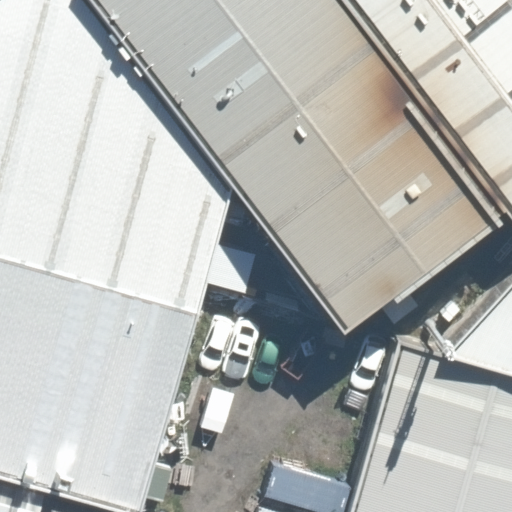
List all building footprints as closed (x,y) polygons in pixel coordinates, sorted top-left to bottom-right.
[(0,0),(0,466),(129,503),(193,276),(204,237),(221,177),(89,0),(0,0)] [(511,221),(344,0),(89,0),(221,177),(328,318),(376,280),(380,286),(475,213),(501,217),(511,231),(511,221)] [(511,0),(344,0),(511,221),(511,0)] [(204,237),(193,276),(240,289),(250,250),(204,237)] [(511,281),(450,349),(511,368),(511,281)] [(511,511),(511,368),(450,349),(444,354),(398,342),(349,511),(511,511)] [(0,511),(126,511),(129,503),(0,466),(0,511)]
